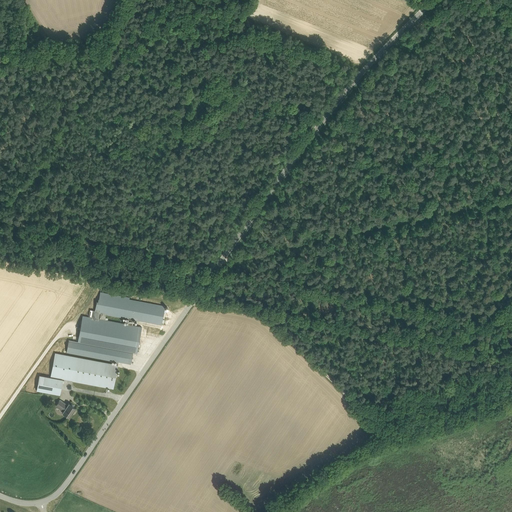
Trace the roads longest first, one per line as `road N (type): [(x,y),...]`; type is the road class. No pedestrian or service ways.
road 1 (tertiary): [(41,502),(61,489),(350,85),(433,0)]
road 2 (track): [(0,221),(217,266),(511,204)]
road 3 (track): [(167,0),(0,205)]
road 4 (track): [(269,325),(288,312),(457,343),(511,314)]
road 5 (track): [(390,436),(261,318),(192,301)]
road 6 (track): [(390,436),(276,511)]
road 7 (track): [(511,395),(390,436)]
road 8 (track): [(511,133),(426,219)]
